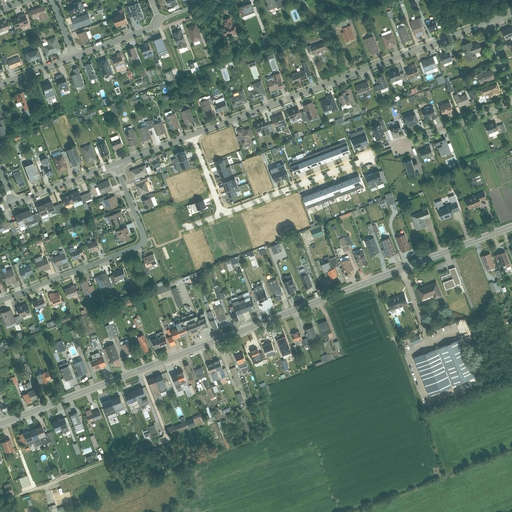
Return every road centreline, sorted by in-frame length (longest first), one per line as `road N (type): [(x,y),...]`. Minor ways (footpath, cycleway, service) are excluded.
road 1 (secondary): [(511,227),(0,424)]
road 2 (residential): [(486,23),(192,134)]
road 3 (residential): [(115,164),(147,244),(0,302)]
road 4 (residential): [(366,157),(222,212)]
road 5 (residential): [(511,103),(396,147)]
